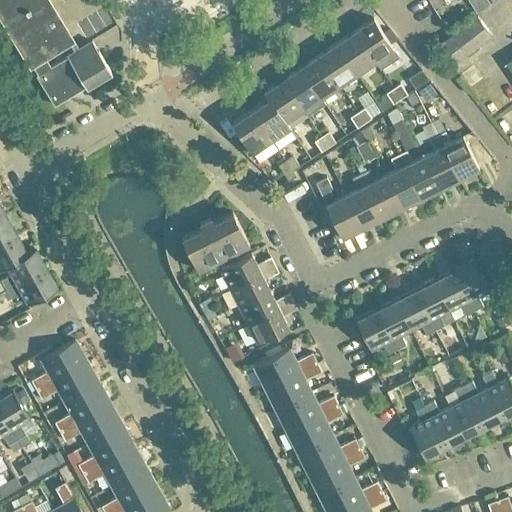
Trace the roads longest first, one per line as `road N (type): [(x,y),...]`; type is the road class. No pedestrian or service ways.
road 1 (residential): [(476,204),(497,190),(506,151),(388,0)]
road 2 (residential): [(406,503),(307,296),(311,283)]
road 3 (residential): [(204,511),(208,499),(193,464),(98,304)]
road 4 (residential): [(370,0),(197,105)]
road 5 (residential): [(311,283),(476,204)]
road 6 (residential): [(311,283),(281,221),(220,166)]
road 7 (residential): [(98,304),(28,172)]
road 8 (residential): [(28,172),(131,103),(150,101)]
